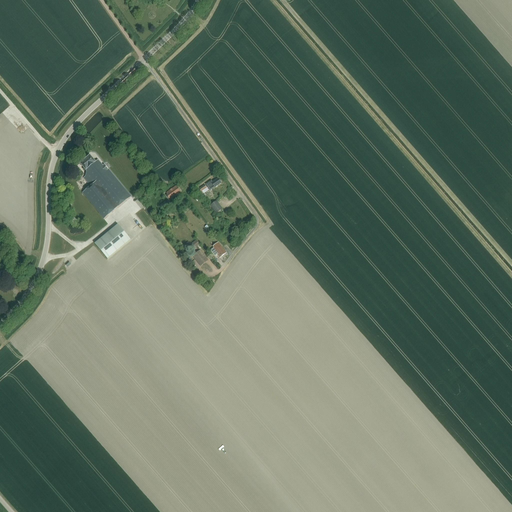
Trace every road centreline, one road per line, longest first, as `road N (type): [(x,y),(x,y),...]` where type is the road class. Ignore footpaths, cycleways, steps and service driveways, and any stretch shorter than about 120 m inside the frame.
road 1 (tertiary): [(0,323),(38,271),(54,154),(142,60)]
road 2 (residential): [(215,274),(254,217),(142,60)]
